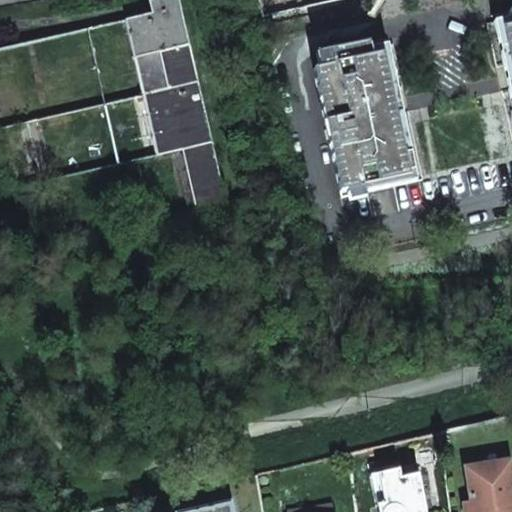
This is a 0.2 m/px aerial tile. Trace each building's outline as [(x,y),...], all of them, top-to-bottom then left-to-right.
[(196,213),(224,207),(177,0),(156,0),(149,2),(151,15),(125,20),(157,155),(183,150),(196,213)] [(230,0),(242,56),(488,0),(230,0)] [(498,29),(511,91),(511,11),(505,13),(508,27),(498,29)] [(405,155),(390,91),(383,55),(372,57),(369,43),(317,55),(320,68),(313,70),(342,199),(416,182),(410,154),(405,155)] [(511,511),(511,474),(510,460),(465,467),(471,502),(463,503),(464,511),(511,511)] [(425,511),(426,511),(417,466),(372,476),(378,511),(425,511)] [(232,511),(230,503),(188,511),(232,511)]
